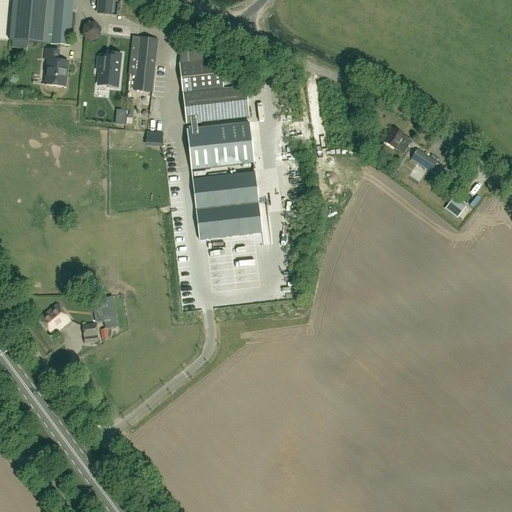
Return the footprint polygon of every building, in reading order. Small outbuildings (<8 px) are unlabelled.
[(13,0),(10,41),(47,44),(51,0),(13,0)] [(69,46),(72,0),(54,0),(51,45),(69,46)] [(112,0),(97,0),(97,13),(111,15),(112,0)] [(94,21),(84,24),(82,36),(90,42),(98,39),(102,28),(94,21)] [(152,93),(158,41),(134,38),(130,74),(135,74),(133,91),(152,93)] [(223,90),(220,60),(206,61),(204,46),(181,44),(179,64),(183,95),(223,90)] [(91,58),(95,47),(89,45),(84,56),(91,58)] [(48,61),(45,85),(65,87),(68,62),(54,61),(54,58),(58,58),(59,51),(46,50),(45,61),(48,61)] [(98,59),(97,72),(100,72),(99,81),(107,82),(106,87),(117,88),(120,55),(109,54),(109,58),(101,57),(101,59),(98,59)] [(186,124),(249,118),(246,90),(182,97),(186,124)] [(254,164),(249,124),(187,131),(191,171),(254,164)] [(402,155),(411,141),(391,129),(382,142),(402,155)] [(146,132),(146,141),(162,143),(162,134),(146,132)] [(430,144),(427,153),(433,154),(435,146),(430,144)] [(411,160),(431,173),(441,180),(446,172),(436,166),(438,163),(417,150),(411,160)] [(110,169),(155,164),(154,157),(148,158),(148,155),(109,160),(110,169)] [(262,234),(255,174),(192,181),(199,241),(262,234)] [(271,270),(281,270),(281,259),(270,259),(271,270)] [(112,297),(100,299),(105,329),(117,327),(112,297)] [(52,336),(69,321),(56,306),(39,320),(52,336)] [(84,345),(98,343),(96,325),(83,325),(84,345)]
